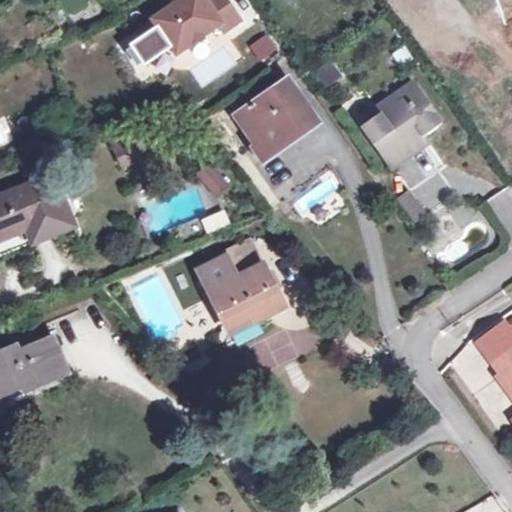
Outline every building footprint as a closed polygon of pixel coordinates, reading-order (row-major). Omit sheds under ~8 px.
[(224,0),(178,0),(152,18),(175,52),(218,23),(222,30),(238,20),(224,0)] [(248,47),(261,64),(280,50),(266,33),(248,47)] [(312,124),(283,82),(236,115),(259,149),(288,129),(293,137),(312,124)] [(375,110),(378,115),(362,127),(390,167),(426,143),(423,138),(440,125),(412,84),(375,110)] [(293,137),(288,129),(259,149),(265,157),(293,137)] [(134,131),(112,142),(123,165),(146,155),(134,131)] [(426,208),(451,190),(422,150),(397,168),(426,208)] [(331,167),(324,156),(292,179),(300,190),(331,167)] [(212,165),(202,173),(220,195),(230,187),(212,165)] [(54,177),(0,198),(0,256),(34,243),(74,227),(54,177)] [(200,217),(205,234),(231,226),(225,209),(200,217)] [(431,254),(449,242),(436,223),(418,236),(431,254)] [(237,276),(260,264),(249,243),(226,254),(237,276)] [(237,276),(226,254),(195,268),(224,326),(225,329),(257,314),(259,319),(261,318),(284,306),(262,263),(260,264),(237,276)] [(411,284),(408,288),(408,293),(411,297),(416,298),(421,296),(423,292),(423,287),(420,284),(415,282),(411,284)] [(263,325),(261,318),(259,319),(257,314),(225,329),(224,326),(218,329),(225,344),(263,325)] [(0,388),(33,375),(37,385),(66,373),(52,337),(18,352),(15,345),(0,351),(0,388)] [(511,366),(498,378),(511,395),(511,366)]
